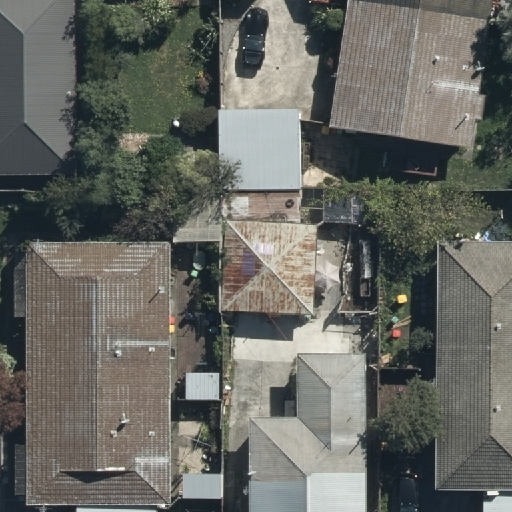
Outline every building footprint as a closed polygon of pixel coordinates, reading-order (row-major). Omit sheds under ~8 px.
[(66,0),(0,0),(0,173),(70,172),(66,0)] [(346,0),(328,130),(396,150),(472,150),(476,122),(482,123),(485,99),(477,98),(490,0),(346,0)] [(218,185),(302,185),(301,107),(218,108),(218,185)] [(227,306),(312,305),(311,218),(227,219),(227,306)] [(511,511),(511,235),(440,235),(438,484),(485,484),(485,511),(511,511)] [(171,236),(28,236),(29,500),(76,500),(75,511),(157,511),(157,498),(172,498),(171,236)] [(250,511),(365,511),(365,350),(295,350),(296,416),(250,416),(250,511)]
